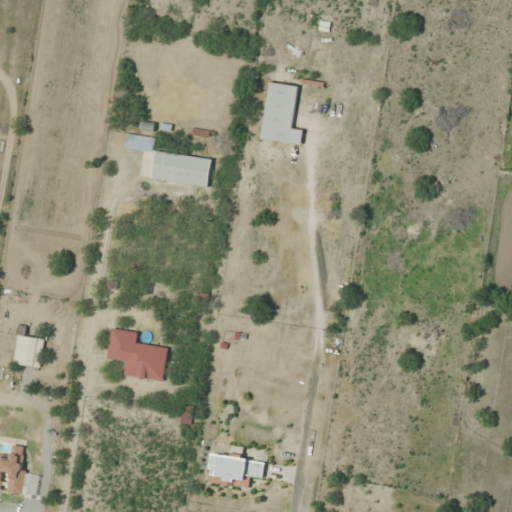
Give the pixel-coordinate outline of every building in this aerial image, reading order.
[(262,139),(302,145),(304,127),(294,126),(299,85),(270,81),(262,139)] [(157,138),(128,132),(125,147),(154,153),(157,138)] [(210,187),(213,158),(156,151),(152,180),(210,187)] [(42,368),(46,339),(25,335),(26,327),(19,325),(13,363),(42,368)] [(125,375),(165,381),(170,348),(138,344),(140,332),(113,328),(108,359),(127,362),(125,375)] [(194,407),(184,405),(181,423),(191,424),(194,407)] [(0,490),(23,494),(30,447),(13,444),(11,455),(0,453),(0,490)] [(208,482),(252,488),(253,479),(264,480),(267,461),(244,458),(245,447),(233,445),(232,456),(212,453),(208,482)]
